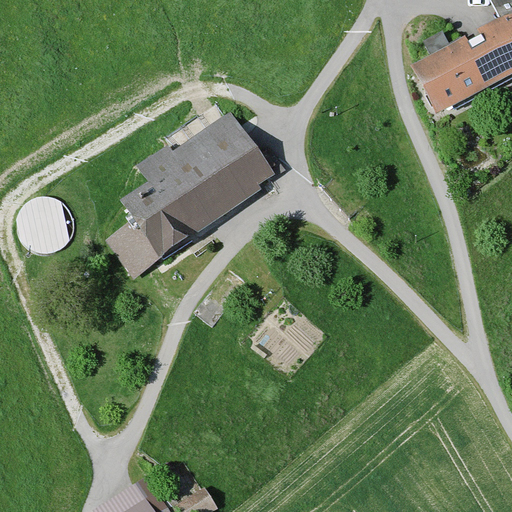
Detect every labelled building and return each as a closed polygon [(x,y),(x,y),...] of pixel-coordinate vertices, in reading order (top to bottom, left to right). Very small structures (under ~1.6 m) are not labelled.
[(405,72),(430,121),(511,79),(511,3),(510,0),(499,0),(487,7),(497,26),(405,72)] [(105,244),(132,284),(276,186),(229,118),(170,159),(165,152),(130,177),(141,192),(111,212),(124,231),(105,244)] [(72,245),(57,196),(15,209),(30,257),(72,245)] [(162,511),(148,487),(107,511),(162,511)] [(214,511),(202,493),(171,511),(214,511)]
